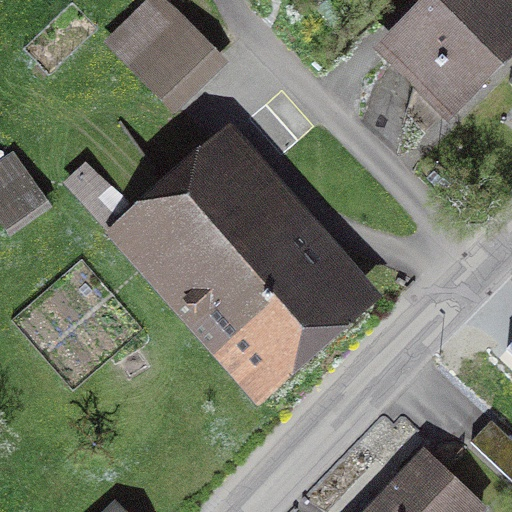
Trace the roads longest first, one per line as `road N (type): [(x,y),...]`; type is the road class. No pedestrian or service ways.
road 1 (unclassified): [(239,511),(511,232)]
road 2 (unknown): [(488,256),(252,39)]
